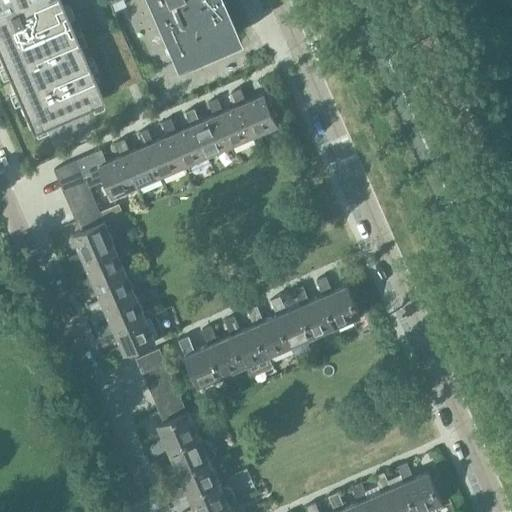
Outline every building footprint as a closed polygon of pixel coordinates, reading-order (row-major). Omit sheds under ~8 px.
[(0,0),(0,54),(32,127),(103,95),(60,0),(0,0)] [(147,0),(175,64),(239,35),(223,0),(147,0)] [(240,103),(254,133),(276,123),(277,124),(278,123),(264,92),(263,92),(263,93),(246,100),(241,87),(232,91),(237,104),(240,103)] [(217,113),(230,143),(254,133),(240,103),(237,104),(223,110),(217,97),(209,101),(214,114),(217,113)] [(194,123),(207,154),(230,143),(217,113),(214,114),(200,120),(194,107),(185,111),(191,124),(194,123)] [(171,133),(184,164),(207,154),(194,123),(191,124),(177,130),(171,118),(162,121),(168,134),(171,133)] [(147,143),(160,174),(184,164),(171,133),(168,134),(153,141),(148,128),(139,131),(144,144),(147,143)] [(124,153),(137,184),(160,174),(147,143),(144,144),(130,151),(124,138),(116,142),(121,155),(124,153)] [(94,151),(106,178),(114,195),(114,194),(137,184),(124,153),(121,155),(107,161),(101,148),(94,151)] [(82,169),(86,179),(89,186),(106,178),(94,151),(77,158),(82,169)] [(54,168),(59,179),(82,169),(77,158),(54,168)] [(59,179),(63,189),(86,179),(82,169),(59,179)] [(63,189),(68,199),(91,189),(89,186),(86,179),(63,189)] [(68,199),(72,210),(95,200),(91,189),(68,199)] [(72,210),(76,220),(100,210),(95,200),(72,210)] [(72,266),(85,260),(84,257),(115,244),(105,221),(105,220),(104,220),(100,210),(76,220),(81,230),(73,234),(73,235),(74,234),(81,251),(68,257),(72,266)] [(82,289),(95,283),(94,281),(125,267),(115,244),(84,257),(85,260),(91,274),(78,280),(82,289)] [(92,312),(105,307),(104,304),(135,290),(125,267),(94,281),(95,283),(101,298),(89,303),(92,312)] [(317,279),(323,293),(324,293),(337,324),(359,314),(359,315),(361,314),(347,283),(345,283),(346,284),(332,289),(326,275),(317,279)] [(294,289),(300,304),(301,303),(314,334),(337,324),(324,293),(323,293),(309,299),(303,285),(294,289)] [(103,335),(115,330),(114,327),(145,314),(135,290),(104,304),(105,307),(112,321),(99,327),(103,335)] [(271,299),(277,314),(278,313),(291,344),(314,334),(301,303),(300,304),(286,309),(280,295),(271,299)] [(248,309),(254,323),(255,323),(268,354),(291,344),(278,313),(277,314),(263,319),(257,305),(248,309)] [(114,327),(115,330),(122,344),(109,350),(113,359),(129,352),(128,349),(164,334),(154,310),(145,314),(114,327)] [(225,319),(231,333),(232,333),(245,364),(268,354),(255,323),(254,323),(241,329),(234,315),(225,319)] [(202,329),(208,343),(209,343),(222,374),(245,364),(232,333),(231,333),(218,339),(211,325),(202,329)] [(209,343),(208,343),(195,349),(188,335),(179,339),(189,361),(199,384),(201,383),(222,374),(209,343)] [(136,357),(141,368),(164,358),(160,347),(136,357)] [(141,368),(146,378),(169,368),(164,358),(141,368)] [(146,378),(150,389),(173,379),(169,368),(146,378)] [(150,389),(155,400),(178,389),(173,379),(150,389)] [(155,400),(159,410),(183,400),(178,389),(155,400)] [(154,454),(169,447),(199,433),(189,411),(190,411),(189,410),(187,410),(183,400),(159,410),(164,421),(158,423),(158,425),(159,424),(165,438),(150,444),(154,454)] [(164,477),(179,470),(209,456),(199,433),(169,447),(175,461),(160,467),(164,477)] [(174,500),(189,493),(189,492),(219,479),(209,456),(179,470),(185,484),(170,490),(174,500)] [(405,480),(418,510),(440,501),(441,501),(442,501),(429,469),(427,470),(413,476),(407,461),(398,465),(404,480),(405,480)] [(382,490),(391,511),(414,511),(418,510),(405,480),(404,480),(391,486),(384,471),(375,475),(381,490),(382,490)] [(206,511),(229,502),(237,499),(232,487),(226,483),(222,485),(219,479),(189,492),(189,493),(195,507),(183,511),(206,511)] [(359,500),(364,511),(391,511),(382,490),(381,490),(368,496),(361,481),(352,485),(358,500),(359,500)] [(336,510),(337,511),(364,511),(359,500),(358,500),(345,506),(338,491),(329,495),(335,510),(336,510)] [(337,511),(336,510),(335,510),(330,511),(320,511),(315,501),(306,505),(308,511),(337,511)] [(206,511),(233,511),(229,502),(206,511)]
